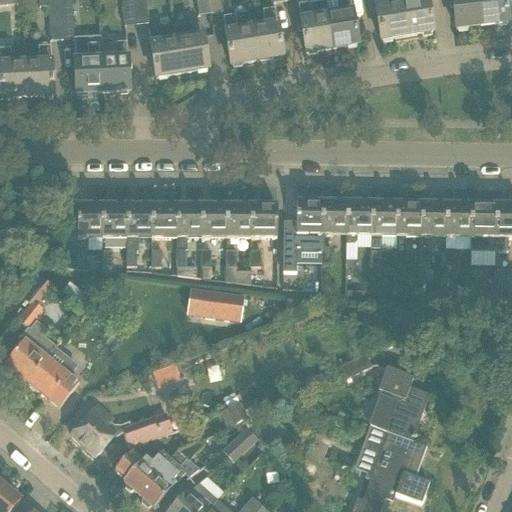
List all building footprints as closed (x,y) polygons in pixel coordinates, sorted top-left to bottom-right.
[(38,0),(39,8),(48,8),(49,43),(61,43),(59,3),(60,3),(59,0),(38,0)] [(136,27),(133,0),(121,0),(124,29),(136,27)] [(145,0),(134,0),(133,0),(136,27),(148,26),(145,0)] [(210,16),(207,0),(195,0),(198,18),(210,16)] [(219,0),(207,0),(210,16),(222,14),(219,0)] [(349,0),(343,0),(323,3),(331,52),(357,47),(349,0)] [(399,0),(373,0),(381,43),(406,39),(399,0)] [(426,0),(399,0),(406,39),(432,35),(426,0)] [(478,0),(451,0),(456,32),(482,29),(478,0)] [(504,0),(478,0),(482,29),(507,26),(504,0)] [(71,3),(60,3),(59,3),(61,43),(73,42),(71,3)] [(323,3),(310,6),(298,7),(306,56),(331,52),(323,3)] [(265,29),(251,31),(256,64),(282,60),(274,11),(264,13),(262,13),(265,29)] [(256,64),(251,31),(237,33),(234,18),(223,20),(231,68),(256,64)] [(187,26),(173,28),(176,43),(181,76),(207,72),(199,24),(187,26)] [(173,28),(160,30),(148,32),(156,80),(181,76),(176,43),(173,28)] [(102,96),(100,62),(100,47),(99,42),(83,43),(84,48),(74,48),(76,97),(102,96)] [(114,46),(100,47),(100,62),(102,96),(128,94),(125,45),(114,46)] [(25,66),(24,66),(26,99),(52,98),(49,49),(38,50),(38,65),(25,66)] [(10,51),(0,51),(0,97),(0,101),(26,99),(24,66),(25,66),(25,51),(23,51),(10,51)] [(322,238),(322,205),(322,200),(310,199),(307,203),(307,205),(296,205),(296,225),(283,225),(282,275),(296,275),(296,254),(320,254),(320,238),(322,238)] [(346,238),(346,247),(354,247),(356,244),(356,239),(371,239),(372,206),(372,202),(358,202),(356,204),(356,206),(348,206),(347,205),(346,238)] [(152,208),(152,241),(176,241),(176,208),(176,206),(173,203),(164,203),(161,206),(161,208),(152,208)] [(455,207),(446,207),(445,240),(455,240),(455,247),(470,247),(470,240),(471,207),(471,204),(458,204),(455,206),(455,207)] [(322,205),(322,238),(346,238),(347,205),(322,205)] [(372,206),(370,268),(379,268),(380,251),(381,251),(381,239),(396,239),(396,206),(372,206)] [(396,239),(395,252),(395,269),(405,269),(405,252),(404,252),(405,239),(420,240),(421,207),(396,206),(396,239)] [(446,207),(421,207),(420,240),(445,240),(446,207)] [(470,240),(470,247),(469,254),(495,255),(495,208),(471,207),(470,240)] [(102,241),(102,208),(77,208),(77,241),(102,241)] [(127,208),(102,208),(102,241),(127,241),(127,208)] [(152,208),(127,208),(127,241),(152,241),(152,208)] [(201,208),(176,208),(176,241),(201,241),(201,208)] [(201,208),(201,241),(226,241),(226,208),(201,208)] [(226,208),(226,241),(251,241),(251,208),(226,208)] [(251,208),(251,241),(276,241),(276,208),(251,208)] [(511,208),(495,208),(495,255),(508,255),(508,241),(511,241),(511,208)] [(62,249),(60,272),(86,274),(86,254),(76,254),(76,249),(62,249)] [(330,251),(320,252),(320,267),(331,267),(330,251)] [(429,269),(430,252),(420,252),(419,269),(429,269)] [(201,253),(200,270),(210,270),(210,254),(201,253)] [(225,253),(225,270),(234,271),(235,254),(225,253)] [(454,270),(454,253),(445,253),(444,269),(454,270)] [(101,254),(101,270),(111,271),(111,254),(101,254)] [(126,254),(126,270),(136,270),(135,254),(126,254)] [(151,254),(150,270),(160,270),(160,254),(151,254)] [(176,254),(176,270),(186,270),(186,254),(176,254)] [(248,254),(249,271),(260,271),(259,254),(248,254)] [(27,290),(15,279),(2,294),(15,306),(21,299),(20,298),(27,290)] [(511,286),(500,286),(500,301),(511,301),(511,286)] [(357,293),(357,303),(367,303),(367,293),(357,293)] [(368,294),(368,304),(379,304),(379,294),(368,294)] [(204,296),(201,319),(239,324),(243,301),(204,296)] [(167,300),(142,325),(175,359),(201,334),(167,300)] [(23,346),(5,369),(7,370),(14,375),(27,386),(46,362),(45,362),(54,351),(55,349),(40,337),(43,333),(43,330),(35,324),(44,313),(36,306),(32,303),(31,304),(17,322),(28,331),(19,342),(23,346)] [(285,314),(297,316),(298,305),(287,303),(285,314)] [(92,384),(117,352),(102,341),(77,373),(92,384)] [(365,357),(340,369),(346,382),(371,370),(365,357)] [(56,370),(46,362),(27,386),(48,403),(67,380),(66,379),(75,368),(64,360),(56,370)] [(180,385),(173,369),(152,378),(158,394),(180,385)] [(378,394),(381,396),(369,430),(386,436),(399,441),(399,440),(411,445),(412,444),(413,441),(416,440),(414,438),(427,401),(408,394),(412,381),(386,372),(378,394)] [(222,415),(229,430),(246,422),(239,407),(222,415)] [(119,438),(113,439),(105,431),(113,422),(97,409),(71,439),(95,460),(97,457),(109,467),(124,452),(119,438)] [(257,435),(273,447),(285,432),(268,420),(257,435)] [(163,422),(119,438),(124,452),(124,453),(151,443),(169,437),(163,422)] [(369,430),(353,472),(366,477),(364,482),(369,484),(362,504),(381,511),(384,502),(388,491),(395,494),(394,497),(421,507),(429,485),(414,480),(426,449),(412,444),(411,445),(399,440),(399,441),(386,436),(369,430)] [(221,454),(233,467),(257,445),(245,432),(221,454)] [(178,454),(170,463),(138,498),(142,502),(141,506),(147,511),(150,509),(154,511),(175,488),(185,477),(178,471),(185,463),(188,465),(201,449),(197,446),(178,455),(178,454)] [(134,451),(115,473),(126,482),(123,485),(125,486),(124,490),(130,495),(133,493),(138,498),(170,463),(161,455),(161,456),(154,450),(144,460),(134,451)] [(209,511),(217,503),(199,488),(186,498),(173,511),(209,511)] [(4,490),(0,494),(0,511),(12,511),(20,503),(4,490)] [(226,511),(217,503),(209,511),(259,511),(262,509),(251,500),(241,511),(226,511)]
